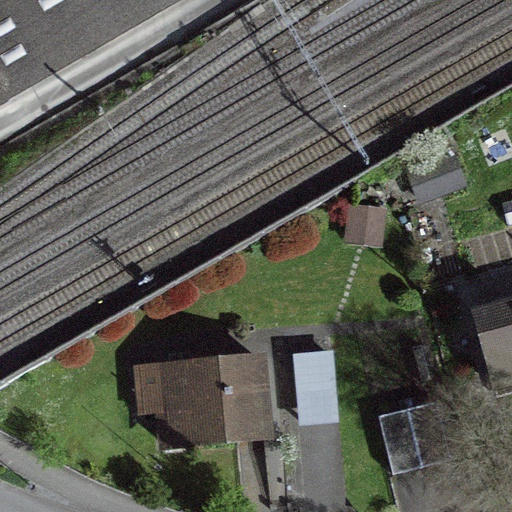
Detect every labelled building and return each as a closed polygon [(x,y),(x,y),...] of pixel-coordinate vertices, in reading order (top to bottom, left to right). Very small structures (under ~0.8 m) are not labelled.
[(0,0),(0,101),(176,0),(0,0)] [(355,225),(362,246),(392,237),(385,215),(355,225)] [(511,307),(472,319),(491,389),(511,382),(511,307)] [(330,355),(296,358),(301,423),(336,420),(330,355)] [(161,414),(164,450),(262,440),(255,361),(164,369),(168,413),(161,414)] [(373,420),(385,469),(447,454),(435,405),(373,420)]
